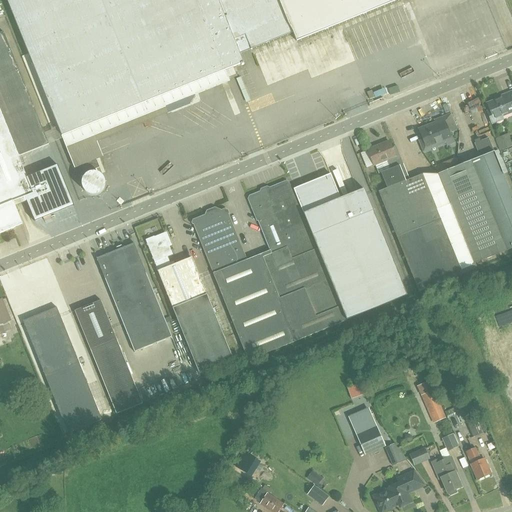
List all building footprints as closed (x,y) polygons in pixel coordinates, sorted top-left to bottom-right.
[(7,0),(62,137),(69,154),(169,113),(166,107),(230,82),(225,71),(241,64),(242,66),(244,65),(240,54),(244,52),(241,45),(248,42),(251,49),(293,32),(296,41),(399,0),(7,0)] [(497,0),(502,11),(507,9),(503,0),(497,0)] [(0,233),(16,228),(23,225),(15,205),(27,200),(28,203),(35,219),(43,216),(50,213),(73,204),(57,165),(27,177),(26,176),(18,157),(49,144),(3,32),(0,33),(0,233)] [(511,92),(507,95),(508,97),(488,105),(491,112),(488,113),(493,125),(503,120),(502,117),(511,112),(511,92)] [(448,133),(456,130),(450,115),(435,121),(436,125),(430,127),(429,125),(420,129),(424,139),(419,141),(423,151),(446,142),(447,146),(452,144),(448,133)] [(141,147),(150,132),(144,128),(130,151),(134,154),(139,146),(141,147)] [(511,144),(511,141),(509,134),(495,139),(500,150),(511,144)] [(474,264),(508,250),(511,248),(511,197),(503,175),(508,172),(499,150),(494,152),(488,138),(474,144),(480,158),(438,175),(474,264)] [(391,169),(403,165),(398,152),(394,154),(389,142),(368,151),(374,166),(387,160),(391,169)] [(356,148),(336,156),(343,174),(350,171),(355,183),(367,178),(356,148)] [(328,183),(325,177),(333,174),(326,160),(312,167),(322,187),(328,183)] [(90,196),(111,190),(103,165),(82,172),(90,196)] [(387,189),(378,192),(403,254),(419,292),(463,274),(423,174),(409,180),(406,171),(403,165),(391,169),(381,174),(387,189)] [(181,183),(183,190),(198,186),(196,179),(181,183)] [(284,314),(295,342),(347,321),(318,249),(316,250),(292,189),(291,190),(289,184),(286,183),(270,190),(269,192),(269,193),(263,195),(263,194),(261,194),(253,197),(251,198),(250,200),(251,201),(250,202),(271,254),(263,257),(280,299),(284,314)] [(364,189),(303,214),(317,248),(318,248),(318,249),(347,321),(407,296),(364,189)] [(280,299),(263,257),(248,263),(227,211),(225,210),(216,213),(215,216),(208,218),(208,217),(205,216),(194,220),(193,223),(248,361),(295,342),(284,314),(280,299)] [(158,272),(171,267),(168,258),(173,256),(170,247),(171,246),(166,234),(155,238),(154,237),(145,240),(154,263),(158,272)] [(135,353),(172,338),(134,245),(97,260),(135,353)] [(199,375),(233,361),(192,258),(171,267),(158,272),(199,375)] [(1,324),(10,320),(2,300),(0,300),(0,334),(4,333),(1,324)] [(101,301),(75,311),(116,415),(142,405),(101,301)] [(57,308),(23,321),(68,434),(102,420),(57,308)] [(433,424),(446,418),(430,381),(419,386),(423,395),(421,396),(433,424)] [(361,383),(347,388),(351,399),(365,395),(361,383)] [(457,407),(445,412),(447,415),(458,411),(457,407)] [(473,437),(488,431),(483,419),(468,426),(473,437)] [(366,455),(385,446),(377,428),(358,436),(366,455)] [(448,452),(459,446),(453,434),(442,439),(448,452)] [(407,460),(394,444),(385,448),(392,465),(393,466),(407,460)] [(430,459),(425,448),(409,454),(414,466),(430,459)] [(477,480),(491,474),(484,459),(481,460),(476,448),(466,452),(472,464),(471,465),(477,480)] [(461,488),(454,473),(458,472),(452,457),(440,462),(439,459),(431,462),(438,481),(442,479),(448,493),(461,488)] [(44,465),(47,476),(55,474),(53,463),(44,465)] [(239,473),(233,470),(227,481),(233,484),(239,473)] [(312,471),(307,479),(317,486),(322,478),(312,471)] [(387,491),(373,496),(380,511),(387,511),(392,510),(391,508),(399,505),(400,508),(412,502),(408,493),(425,486),(414,472),(397,479),(399,484),(393,487),(386,490),(387,491)] [(308,494),(322,505),(328,497),(314,486),(308,494)] [(268,494),(269,493),(261,488),(254,499),(273,511),(278,511),(283,505),(268,494)]
